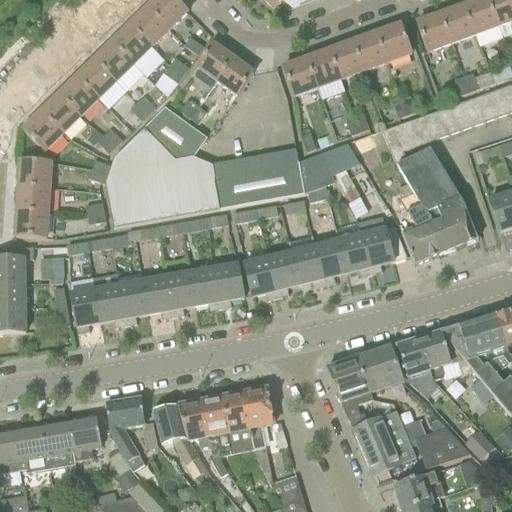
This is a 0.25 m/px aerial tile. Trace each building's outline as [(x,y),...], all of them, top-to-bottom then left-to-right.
[(170,0),(157,0),(146,11),(168,34),(186,16),(170,0)] [(260,0),(272,12),(281,4),(291,12),(321,1),(320,0),(260,0)] [(511,2),(511,0),(488,0),(486,1),(497,31),(511,25),(511,2)] [(486,1),(463,10),(473,39),(497,31),(486,1)] [(463,10),(439,18),(450,48),(473,39),(463,10)] [(146,11),(129,28),(151,51),(168,34),(146,11)] [(450,48),(439,18),(416,26),(427,56),(450,48)] [(129,28),(111,46),(134,70),(152,52),(151,51),(129,28)] [(400,28),(376,37),(386,67),(410,58),(400,28)] [(376,37),(352,45),(363,75),(386,67),(376,37)] [(189,41),(183,49),(197,59),(203,51),(189,41)] [(352,45),(329,54),(340,84),(363,75),(352,45)] [(111,46),(93,63),(117,87),(134,70),(111,46)] [(197,70),(216,85),(233,62),(213,48),(197,70)] [(329,54),(306,62),(316,92),(340,84),(329,54)] [(174,62),(168,70),(182,80),(188,72),(174,62)] [(233,62),(216,85),(236,100),(253,77),(233,62)] [(316,92),(306,62),(282,71),(293,101),(316,92)] [(93,63),(76,80),(99,104),(117,87),(93,63)] [(168,70),(163,78),(177,88),(182,80),(168,70)] [(471,77),(463,81),(468,97),(477,94),(471,77)] [(76,80),(58,97),(82,121),(99,104),(76,80)] [(468,97),(463,81),(454,84),(459,100),(468,97)] [(511,115),(511,88),(500,93),(509,117),(511,115)] [(509,117),(500,93),(485,98),(493,122),(509,117)] [(58,97),(41,115),(64,138),(82,121),(58,97)] [(493,122),(485,98),(470,104),(478,128),(493,122)] [(143,100),(136,107),(148,119),(154,113),(143,100)] [(409,101),(400,104),(406,119),(415,116),(409,101)] [(400,104),(391,107),(397,123),(406,119),(400,104)] [(478,128),(470,104),(454,109),(463,133),(478,128)] [(182,117),(189,122),(197,111),(189,106),(182,117)] [(136,107),(129,114),(141,126),(148,119),(136,107)] [(453,136),(463,133),(454,109),(439,114),(453,136)] [(197,111),(189,122),(197,128),(205,116),(197,111)] [(113,162),(105,188),(113,233),(221,213),(301,198),(304,198),(298,166),(296,154),(212,169),(194,161),(207,142),(178,122),(164,112),(113,162)] [(439,141),(453,136),(439,114),(424,120),(439,141)] [(64,138),(41,115),(23,132),(46,156),(64,138)] [(362,118),(353,121),(359,137),(368,134),(362,118)] [(425,146),(439,141),(424,120),(409,125),(425,146)] [(353,121),(344,124),(350,140),(359,137),(353,121)] [(412,151),(425,146),(409,125),(395,130),(409,142),(412,151)] [(402,155),(412,151),(409,142),(395,130),(381,135),(392,159),(402,154),(402,155)] [(109,133),(103,139),(115,152),(121,145),(109,133)] [(309,137),(300,140),(305,156),(315,153),(309,137)] [(330,139),(316,144),(318,151),(332,146),(336,145),(334,138),(330,139)] [(103,139),(96,146),(108,158),(115,152),(103,139)] [(511,146),(498,151),(501,160),(511,156),(511,146)] [(339,152),(322,158),(325,167),(326,168),(347,207),(359,201),(345,174),(359,168),(347,149),(339,152)] [(498,151),(480,156),(483,166),(501,160),(498,151)] [(391,159),(397,170),(408,165),(402,155),(402,154),(392,159),(391,159)] [(397,170),(407,188),(408,189),(409,189),(431,226),(425,229),(431,244),(429,244),(436,261),(476,245),(464,213),(429,154),(408,165),(397,170)] [(304,165),(298,167),(304,198),(333,187),(326,168),(325,167),(322,158),(304,165)] [(94,164),(91,172),(106,177),(109,169),(94,164)] [(20,165),(18,190),(50,193),(52,167),(20,165)] [(106,177),(91,172),(86,182),(102,188),(106,177)] [(408,189),(407,188),(397,192),(401,200),(397,202),(415,232),(400,238),(413,270),(436,261),(429,244),(431,244),(425,229),(431,226),(409,189),(408,189)] [(18,190),(16,215),(49,218),(50,193),(18,190)] [(326,205),(324,196),(307,199),(309,208),(326,205)] [(511,196),(488,204),(499,237),(511,233),(511,196)] [(304,217),(302,206),(283,209),(284,220),(304,217)] [(101,207),(84,210),(86,218),(102,215),(101,207)] [(275,210),(256,214),(258,224),(277,221),(275,210)] [(258,224),(256,214),(232,218),(234,229),(258,224)] [(49,218),(16,215),(14,241),(47,243),(49,218)] [(102,215),(86,218),(87,229),(104,226),(102,215)] [(226,219),(207,222),(209,233),(227,230),(226,219)] [(209,233),(207,222),(188,226),(189,236),(209,233)] [(357,228),(360,239),(370,279),(381,277),(379,270),(393,267),(381,222),(357,228)] [(175,228),(156,232),(158,243),(177,239),(175,228)] [(158,243),(156,232),(137,235),(139,246),(158,243)] [(128,239),(111,242),(113,253),(130,250),(128,239)] [(360,239),(337,245),(345,279),(357,276),(359,282),(370,279),(360,239)] [(310,241),(288,247),(290,257),(299,290),(311,287),(312,294),(323,291),(313,251),(310,241)] [(113,253),(111,242),(90,246),(92,256),(113,253)] [(337,245),(313,251),(323,291),(335,288),(333,282),(345,279),(337,245)] [(87,257),(86,247),(65,250),(67,260),(87,257)] [(0,288),(24,289),(23,266),(23,264),(33,264),(33,253),(6,253),(6,263),(0,263),(0,288)] [(290,257),(267,263),(277,303),(288,300),(286,293),(299,290),(290,257)] [(62,261),(39,262),(40,284),(48,284),(48,288),(62,287),(63,287),(62,261)] [(277,303),(267,263),(243,269),(251,302),(264,299),(266,305),(277,303)] [(237,269),(212,273),(219,314),(231,312),(229,304),(243,302),(237,269)] [(212,273),(189,278),(194,311),(207,309),(208,316),(219,314),(212,273)] [(189,278),(165,282),(172,322),(183,320),(182,313),(194,311),(189,278)] [(165,282),(141,286),(147,319),(160,317),(161,324),(172,322),(165,282)] [(141,286),(118,290),(125,331),(136,329),(135,321),(147,319),(141,286)] [(0,313),(24,313),(24,289),(0,288),(0,313)] [(118,290),(94,294),(100,327),(112,325),(114,333),(125,331),(118,290)] [(52,294),(55,312),(65,311),(62,292),(52,294)] [(100,327),(94,294),(69,299),(75,332),(76,332),(77,339),(89,337),(87,330),(100,327)] [(65,311),(55,312),(59,331),(68,329),(65,311)] [(24,313),(0,313),(0,337),(24,338),(24,313)] [(511,314),(509,316),(496,320),(506,353),(508,360),(511,358),(511,314)] [(475,326),(440,337),(472,375),(479,384),(492,400),(502,412),(509,420),(510,420),(511,417),(511,384),(510,382),(503,388),(494,378),(511,365),(511,363),(508,360),(506,353),(496,320),(475,326)] [(440,337),(418,344),(431,385),(442,382),(443,384),(472,375),(440,337)] [(431,385),(418,344),(396,351),(406,382),(421,377),(424,387),(431,385)] [(390,352),(357,363),(369,397),(402,386),(390,352)] [(369,397),(357,363),(325,373),(346,424),(358,419),(355,410),(371,404),(369,397)] [(479,384),(469,391),(483,408),(492,400),(479,384)] [(251,396),(242,398),(254,455),(255,462),(267,483),(271,482),(267,465),(260,431),(261,431),(273,429),(265,394),(262,394),(259,393),(253,394),(251,396)] [(223,402),(221,402),(233,459),(254,455),(242,398),(232,400),(230,398),(224,399),(223,402)] [(210,404),(200,406),(209,452),(212,463),(218,461),(233,459),(221,402),(219,402),(217,401),(211,402),(210,404)] [(140,402),(105,407),(109,435),(115,450),(131,476),(132,476),(143,469),(138,460),(123,433),(144,430),(143,422),(140,402)] [(182,410),(177,410),(183,435),(189,447),(198,445),(200,454),(209,452),(200,406),(190,408),(189,406),(183,408),(182,410)] [(177,410),(153,415),(157,435),(160,450),(173,447),(185,469),(198,462),(189,447),(183,435),(177,410)] [(363,418),(348,423),(352,434),(371,481),(390,474),(415,463),(410,451),(401,430),(395,416),(370,427),(368,428),(363,418)] [(95,420),(67,425),(72,456),(74,465),(92,462),(91,453),(100,452),(95,420)] [(431,426),(430,432),(433,438),(446,433),(437,424),(431,426)] [(47,428),(40,430),(45,461),(47,474),(74,469),(74,465),(72,456),(67,425),(47,428)] [(418,425),(401,430),(410,451),(416,449),(415,444),(424,441),(418,425)] [(511,433),(509,429),(493,444),(506,458),(511,451),(511,433)] [(40,430),(12,434),(19,475),(27,474),(27,477),(47,474),(45,461),(40,430)] [(416,449),(424,473),(469,458),(446,433),(433,438),(424,441),(415,444),(416,449)] [(0,478),(19,475),(12,434),(0,436),(0,478)] [(287,450),(282,434),(273,436),(278,453),(287,450)] [(465,448),(464,448),(480,464),(493,451),(477,436),(465,448)] [(212,463),(209,463),(220,481),(227,477),(218,461),(212,463)] [(198,462),(185,469),(193,483),(206,475),(198,462)] [(511,464),(499,469),(503,479),(511,475),(511,464)] [(467,466),(458,469),(466,492),(483,487),(480,477),(467,466)] [(130,477),(118,485),(124,495),(136,487),(130,477)] [(411,483),(392,489),(399,511),(406,511),(431,504),(430,503),(438,500),(443,499),(438,484),(433,486),(430,477),(411,483)] [(296,481),(271,491),(279,511),(305,511),(300,493),(297,481),(296,481)] [(490,511),(489,497),(479,498),(479,511),(490,511)] [(98,511),(157,511),(144,498),(136,506),(131,501),(98,511)] [(406,511),(435,511),(441,510),(438,500),(430,503),(431,504),(406,511)] [(28,511),(27,503),(0,507),(0,511),(28,511)]
